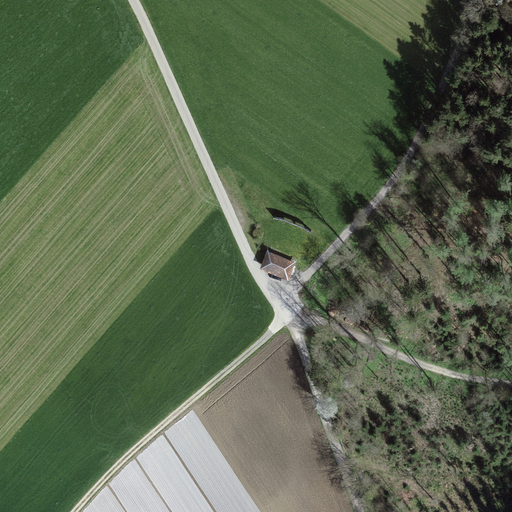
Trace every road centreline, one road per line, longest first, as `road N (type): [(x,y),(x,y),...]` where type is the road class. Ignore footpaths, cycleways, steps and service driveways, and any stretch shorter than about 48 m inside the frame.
road 1 (unclassified): [(133,0),(255,269),(290,309),(360,511)]
road 2 (track): [(511,384),(436,369),(290,309),(142,442),(79,511)]
road 3 (track): [(478,0),(392,180),(279,300)]
